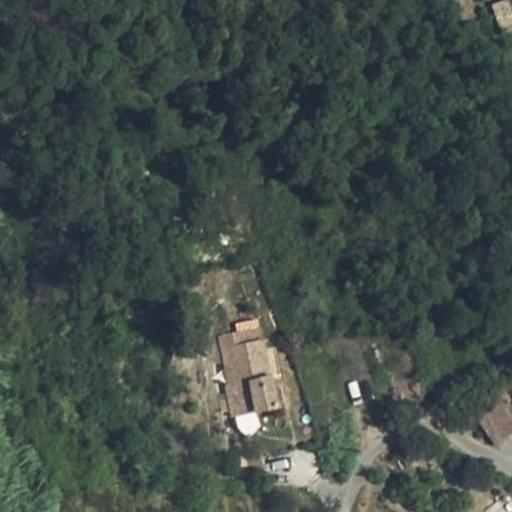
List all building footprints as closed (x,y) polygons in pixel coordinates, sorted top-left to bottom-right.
[(511,16),(507,0),(504,0),(493,3),(501,30),(511,26),(511,16)] [(242,344),(263,339),(260,326),(239,331),(242,344)] [(232,417),(279,408),(263,339),(242,344),(239,331),(218,336),(232,417)] [(511,432),(511,416),(494,391),(470,408),(495,445),(511,432)] [(483,511),(511,511),(511,506),(504,495),(483,511)]
